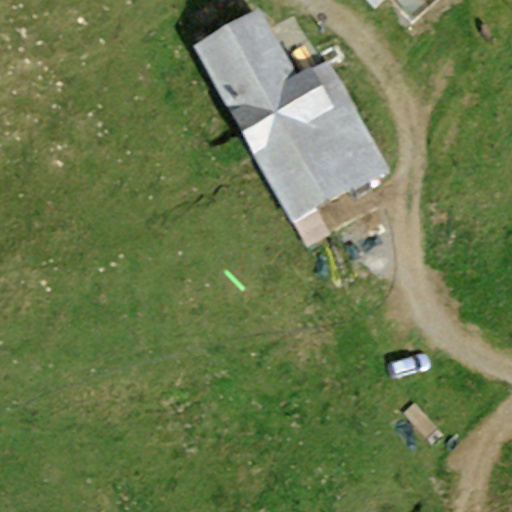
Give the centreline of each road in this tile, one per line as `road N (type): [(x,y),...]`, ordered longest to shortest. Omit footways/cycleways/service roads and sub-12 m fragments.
road 1 (track): [(511,389),(464,374),(410,297),(406,139),(361,51),(295,0)]
road 2 (track): [(511,409),(443,457),(433,511)]
